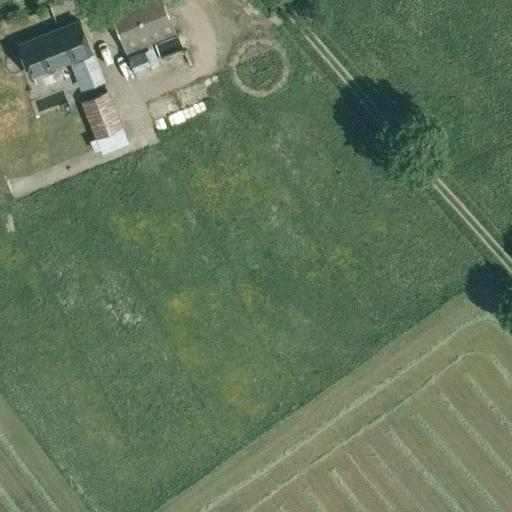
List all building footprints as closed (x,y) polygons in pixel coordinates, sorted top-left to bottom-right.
[(126,53),(177,33),(164,0),(126,0),(108,8),(126,53)] [(93,52),(80,21),(15,45),(27,76),(93,52)] [(75,61),(84,88),(107,80),(97,53),(75,61)] [(97,138),(123,128),(123,127),(108,90),(81,101),(97,138)] [(123,128),(97,138),(102,153),(129,143),(123,128)]
